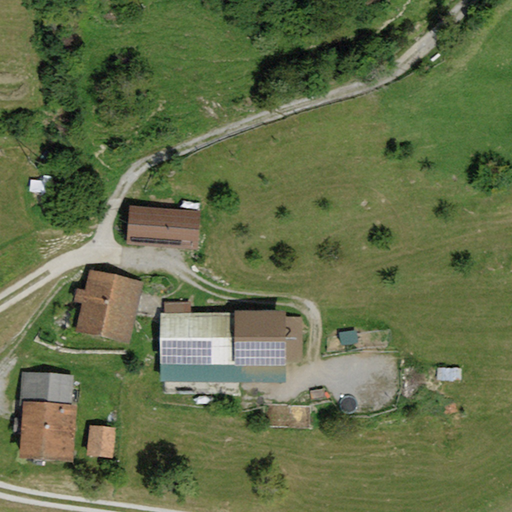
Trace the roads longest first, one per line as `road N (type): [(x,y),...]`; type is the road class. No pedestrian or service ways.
road 1 (track): [(94,244),(129,178),(153,159),(380,78),(484,0)]
road 2 (track): [(313,367),(313,314),(295,301),(236,295),(94,244)]
road 3 (track): [(132,511),(0,488)]
